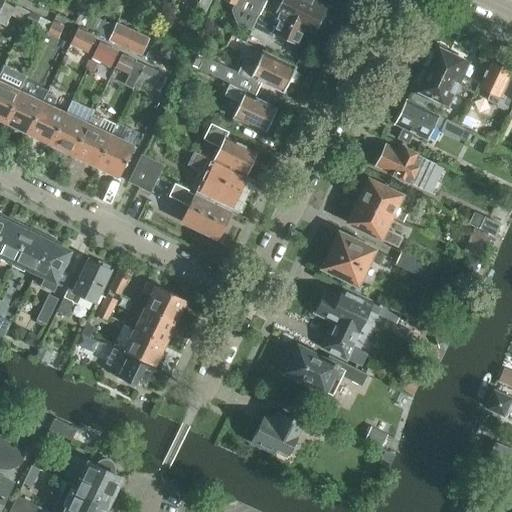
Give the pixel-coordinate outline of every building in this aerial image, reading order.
[(15,17),(24,22),(29,12),(5,0),(0,9),(0,23),(5,26),(10,14),(16,16),(15,17)] [(199,0),(195,8),(204,13),(210,0),(199,0)] [(251,9),(259,13),(261,9),(265,1),(263,0),(227,0),(243,7),(246,1),(253,4),(251,9)] [(282,0),(275,15),(261,9),(259,13),(252,28),(272,37),(274,33),(298,44),(304,30),(311,33),(319,18),(322,20),(329,7),(314,0),(282,0)] [(29,12),(24,22),(35,27),(39,17),(29,12)] [(108,36),(114,27),(97,15),(90,25),(108,36)] [(47,33),(57,38),(62,28),(52,23),(47,33)] [(108,39),(141,54),(149,38),(116,23),(108,39)] [(70,43),(87,52),(94,37),(77,28),(70,43)] [(98,45),(92,57),(111,67),(117,54),(118,51),(99,41),(98,45)] [(145,57),(160,63),(166,51),(151,44),(145,57)] [(425,61),(422,67),(474,92),(478,83),(462,75),(468,62),(446,51),(445,48),(439,45),(436,46),(433,45),(430,51),(427,52),(424,58),(425,61)] [(243,82),(253,87),(257,79),(283,91),(288,80),(291,82),(296,72),(293,70),(295,67),(262,52),(255,67),(254,66),(250,68),(243,82)] [(115,66),(129,73),(134,62),(120,55),(115,66)] [(202,68),(221,76),(226,65),(207,57),(202,68)] [(469,76),(479,81),(486,65),(477,60),(469,76)] [(477,86),(490,92),(486,100),(507,109),(511,97),(511,80),(508,79),(511,71),(502,66),(501,64),(495,61),(492,62),(490,60),(477,86)] [(138,77),(160,87),(165,77),(143,66),(138,77)] [(474,92),(422,67),(418,76),(415,77),(412,83),(413,86),(412,88),(447,105),(454,92),(469,100),(474,92)] [(0,119),(4,122),(19,91),(0,82),(0,119)] [(225,95),(240,102),(233,117),(264,132),(266,129),(269,128),(272,121),(270,119),(276,107),(229,85),(225,95)] [(4,122),(27,133),(42,102),(19,91),(4,122)] [(27,133),(50,144),(65,113),(52,107),(56,98),(46,93),(42,102),(27,133)] [(414,93),(410,102),(429,111),(433,103),(414,93)] [(433,124),(442,128),(441,130),(442,131),(442,133),(444,134),(458,141),(459,138),(465,141),(470,131),(437,115),(406,100),(401,111),(398,112),(395,117),(396,120),(395,123),(426,138),(433,124)] [(50,144),(73,155),(88,124),(65,113),(50,144)] [(216,114),(211,123),(227,131),(232,122),(216,114)] [(465,117),(461,126),(469,130),(473,121),(465,117)] [(73,155),(96,166),(111,135),(97,129),(101,122),(91,118),(88,124),(73,155)] [(204,139),(220,147),(214,160),(245,174),(246,173),(248,174),(253,162),(251,161),(256,151),(225,137),(228,132),(211,124),(204,139)] [(397,138),(408,144),(413,133),(402,128),(397,138)] [(111,135),(96,166),(119,177),(133,146),(111,135)] [(438,164),(421,157),(400,146),(397,151),(385,146),(382,152),(378,152),(375,159),(377,162),(376,165),(393,173),(392,175),(409,183),(417,165),(434,173),(438,164)] [(216,163),(195,152),(189,165),(201,171),(200,172),(204,174),(205,172),(209,174),(202,189),(233,204),(244,180),(214,166),(216,163)] [(128,182),(138,187),(148,167),(158,172),(157,174),(159,175),(163,165),(141,155),(128,182)] [(148,167),(138,187),(150,192),(159,175),(157,174),(158,172),(148,167)] [(358,200),(391,216),(402,222),(409,209),(414,211),(418,203),(368,179),(363,188),(360,190),(357,195),(358,199),(358,200)] [(169,196),(182,202),(181,202),(190,206),(182,222),(216,238),(229,212),(187,191),(188,190),(175,184),(169,196)] [(391,216),(358,200),(357,202),(353,203),(351,209),(352,212),(347,222),(397,246),(401,237),(385,229),(391,216)] [(0,239),(10,219),(0,214),(0,239)] [(480,228),(495,235),(500,224),(485,218),(480,228)] [(0,239),(0,255),(14,262),(30,229),(10,219),(0,239)] [(467,248),(483,254),(491,234),(475,228),(467,248)] [(14,262),(35,272),(51,239),(30,229),(14,262)] [(322,267),(357,284),(369,259),(386,267),(391,258),(339,233),(322,267)] [(51,239),(35,272),(45,277),(42,284),(52,289),(70,251),(63,248),(64,245),(51,239)] [(395,265),(431,282),(437,269),(401,252),(395,265)] [(73,291),(95,302),(110,270),(108,269),(109,266),(99,261),(97,264),(88,260),(73,291)] [(110,290),(119,295),(130,273),(120,268),(110,290)] [(150,296),(145,307),(175,322),(186,300),(146,281),(141,291),(150,296)] [(314,312),(334,322),(321,347),(361,366),(367,354),(352,346),(369,310),(377,314),(382,305),(343,286),(338,297),(324,291),(314,312)] [(37,320),(46,324),(58,299),(49,294),(37,320)] [(57,310),(66,314),(73,300),(64,296),(57,310)] [(107,296),(102,305),(110,309),(107,316),(109,317),(117,300),(107,296)] [(110,309),(102,305),(97,316),(107,321),(109,317),(107,316),(110,309)] [(382,305),(377,314),(387,318),(389,314),(398,318),(400,314),(382,305)] [(145,307),(134,329),(165,344),(175,322),(145,307)] [(3,310),(0,315),(0,332),(4,334),(13,315),(3,310)] [(85,323),(80,333),(82,334),(89,337),(94,327),(85,323)] [(165,344),(134,329),(124,351),(154,366),(165,344)] [(82,334),(76,346),(92,353),(97,341),(89,337),(82,334)] [(27,337),(24,342),(33,346),(37,337),(32,335),(27,337)] [(285,371),(332,395),(341,376),(361,386),(367,374),(329,355),(327,361),(298,346),(285,371)] [(112,366),(109,373),(135,385),(137,380),(145,384),(153,367),(112,348),(105,363),(112,366)] [(39,349),(34,358),(47,363),(51,354),(39,349)] [(499,378),(498,380),(511,385),(511,370),(502,367),(500,372),(499,378)] [(485,407),(506,416),(511,404),(511,397),(493,389),(485,407)] [(277,447),(289,453),(297,438),(295,437),(302,422),(294,418),(294,417),(292,416),(291,418),(278,411),(273,421),(263,415),(251,441),(274,452),(277,447)] [(309,427),(321,433),(326,423),(314,417),(309,427)] [(49,429),(71,440),(76,429),(54,419),(49,429)] [(371,426),(364,440),(380,448),(387,434),(371,426)] [(0,434),(0,468),(7,470),(16,467),(23,460),(24,450),(21,441),(14,435),(5,433),(0,434)] [(384,453),(378,465),(385,468),(387,469),(393,458),(390,456),(384,453)] [(104,511),(121,477),(113,473),(114,469),(113,465),(111,462),(107,460),(102,460),(98,462),(96,465),(88,461),(76,487),(67,483),(52,511),(104,511)] [(23,483),(31,487),(39,469),(31,465),(23,483)] [(0,506),(10,486),(0,481),(0,506)] [(9,511),(22,511),(27,501),(17,496),(9,511)] [(27,501),(22,511),(35,511),(38,506),(27,501)]
